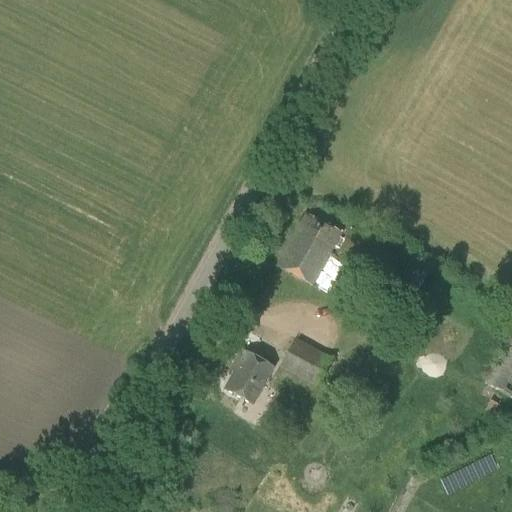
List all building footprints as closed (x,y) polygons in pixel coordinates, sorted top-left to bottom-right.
[(311,287),(342,235),(306,215),(275,267),(311,287)] [(405,289),(418,264),(349,229),(337,254),(405,289)] [(511,401),(511,329),(482,385),(511,401)] [(293,339),(279,369),(322,389),(336,359),(293,339)] [(231,374),(222,391),(252,407),(273,369),(238,350),(227,372),(231,374)] [(483,412),(493,417),(499,407),(490,401),(483,412)]
